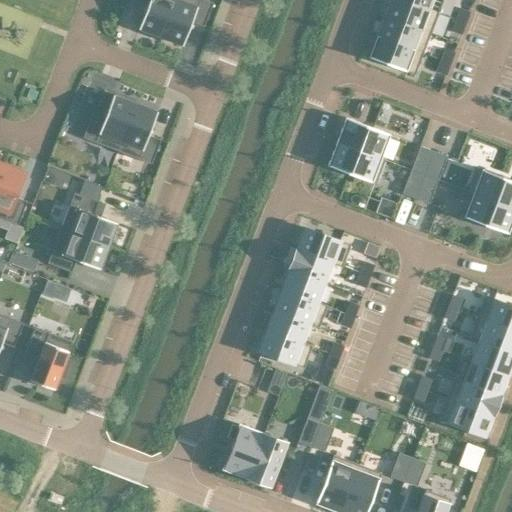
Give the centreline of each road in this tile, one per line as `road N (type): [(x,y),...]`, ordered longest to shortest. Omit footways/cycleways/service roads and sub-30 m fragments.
road 1 (residential): [(215,95),(82,450)]
road 2 (residential): [(170,481),(280,189)]
road 3 (residential): [(280,189),(511,279)]
road 4 (residential): [(511,139),(326,70)]
road 5 (residential): [(75,43),(215,95)]
road 6 (residential): [(75,43),(35,145),(0,131)]
road 7 (residential): [(280,189),(326,70)]
